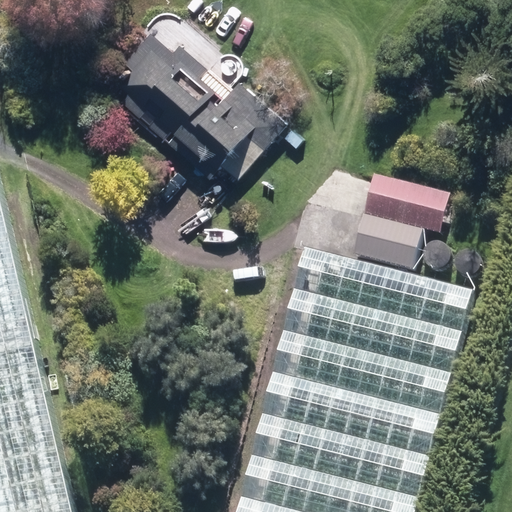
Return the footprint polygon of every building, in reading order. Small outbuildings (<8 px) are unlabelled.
[(219,163),(237,179),(284,127),(236,85),(214,109),(205,101),(212,94),(196,79),(203,71),(176,47),(169,54),(148,36),(122,64),(130,72),(116,88),(126,97),(121,103),(205,178),(219,163)] [(450,198),(372,177),(361,217),(440,237),(450,198)] [(351,260),(408,275),(419,235),(361,220),(351,260)] [(0,511),(67,511),(0,221),(0,511)] [(422,256),(421,259),(420,262),(420,264),(421,267),(422,270),(423,272),(425,274),(428,275),(430,277),(433,278),(435,278),(438,278),(441,277),(443,276),(446,275),(448,273),(449,271),(451,268),(451,266),(452,263),(452,260),(451,257),(450,255),(449,253),(447,251),(445,249),(442,248),(440,247),(437,246),(434,246),(431,247),(429,248),(427,249),(425,251),(423,253),(422,256)] [(236,511),(412,511),(468,295),(303,253),(236,511)] [(453,266),(453,269),(453,272),(453,274),(454,277),(456,279),(458,281),(460,282),(462,283),(465,284),(468,284),(470,284),(473,284),(475,283),(478,281),(479,279),(481,277),(482,275),(483,272),(483,270),(483,267),(483,264),(482,262),(480,260),(478,258),(476,256),(474,255),(471,254),(469,254),(466,254),(463,254),(461,255),(459,257),(457,259),(455,261),(454,263),(453,266)]
